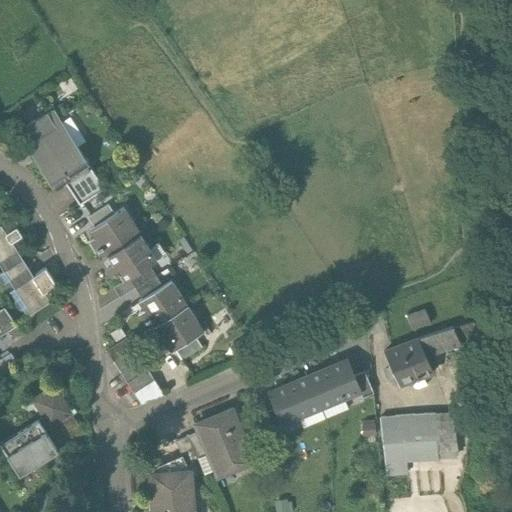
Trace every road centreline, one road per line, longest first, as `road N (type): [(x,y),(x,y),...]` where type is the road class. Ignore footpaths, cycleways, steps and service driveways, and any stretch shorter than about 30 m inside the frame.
road 1 (residential): [(86,317),(37,207),(0,186)]
road 2 (residential): [(105,432),(237,372)]
